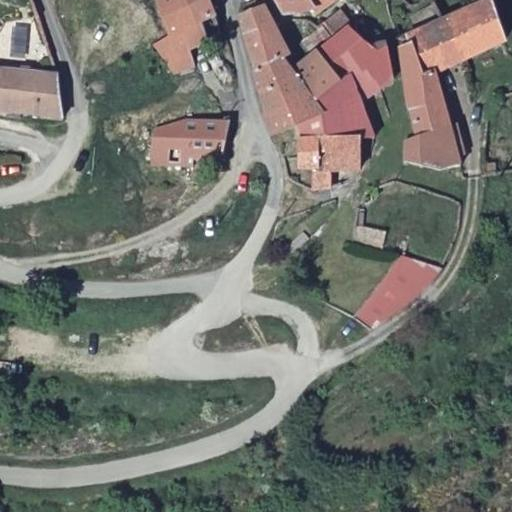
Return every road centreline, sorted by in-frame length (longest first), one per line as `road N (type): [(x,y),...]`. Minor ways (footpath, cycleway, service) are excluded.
road 1 (unclassified): [(0,473),(103,473),(201,450),(262,422),(286,397),(284,369),(199,364),(180,349),(186,330),(229,290)]
road 2 (unclassified): [(229,290),(275,191),(227,0)]
road 3 (track): [(265,139),(220,193),(172,228),(12,274)]
road 4 (track): [(302,368),(369,343),(426,302),(462,250),(474,178)]
road 5 (unclassified): [(229,290),(216,281),(74,287),(0,271)]
road 6 (track): [(288,377),(308,354),(307,325),(229,290)]
road 7 (unclassified): [(77,114),(75,138),(57,169),(41,184),(0,197)]
road 8 (track): [(77,114),(40,0)]
